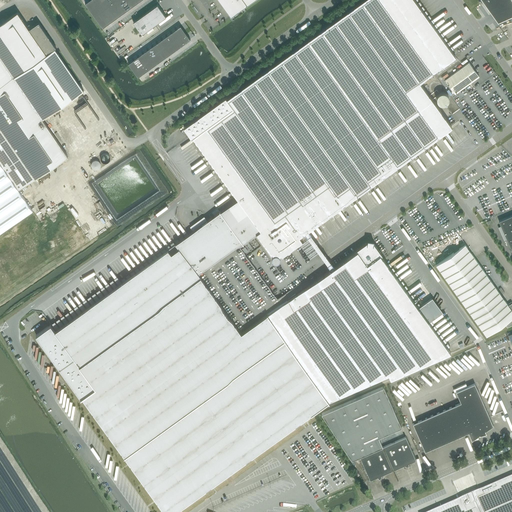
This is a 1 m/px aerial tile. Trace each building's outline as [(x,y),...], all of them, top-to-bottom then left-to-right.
[(43,330),(36,335),(81,397),(82,396),(156,500),(165,511),(172,511),(328,400),(329,401),(348,391),(385,375),(389,374),(389,376),(391,378),(450,352),(449,350),(447,347),(450,346),(448,343),(445,345),(444,343),(447,341),(444,338),(442,340),(441,339),(442,338),(443,337),(441,334),(439,336),(438,334),(440,332),(438,329),(435,331),(434,330),(437,328),(435,325),(432,327),(431,325),(434,323),(432,320),(443,312),(432,298),(418,307),(387,264),(384,260),(382,256),(381,256),(380,255),(382,254),(374,243),(374,241),(372,240),(368,240),(367,242),(356,250),(357,251),(350,256),(334,267),(331,270),(281,305),(278,301),(271,291),(261,278),(246,256),(239,246),(256,233),(271,253),(272,253),(273,254),(273,255),(272,256),(272,257),(272,258),(272,259),(273,260),(274,261),(275,262),(276,262),(277,262),(278,261),(279,261),(280,260),(280,258),(280,257),(280,256),(279,255),(281,254),(282,255),(303,240),(299,236),(304,232),(308,230),(452,126),(447,119),(419,82),(455,56),(452,51),(414,0),(362,0),(227,98),(226,96),(184,126),(191,136),(191,137),(193,136),(194,137),(196,140),(197,141),(199,144),(200,146),(202,149),(203,150),(205,153),(207,155),(209,158),(210,159),(212,162),(213,164),(215,166),(216,168),(218,171),(220,173),(221,175),(223,177),(225,180),(226,182),(228,184),(229,186),(231,189),(232,191),(234,193),(236,195),(238,198),(238,199),(213,217),(207,221),(204,217),(190,227),(193,231),(158,256),(55,330),(51,324),(43,330)] [(88,0),(85,3),(103,28),(140,0),(88,0)] [(219,0),(231,16),(252,0),(219,0)] [(511,1),(511,0),(482,0),(498,22),(511,15),(511,1)] [(157,4),(133,22),(142,34),(166,16),(157,4)] [(0,162),(65,257),(114,224),(42,119),(84,90),(79,83),(55,48),(56,47),(39,22),(29,29),(18,12),(0,23),(0,162)] [(191,39),(181,25),(128,63),(138,77),(191,39)] [(469,62),(445,80),(455,94),(479,76),(469,62)] [(441,88),(441,87),(440,85),(440,83),(439,82),(438,82),(437,81),(435,81),(434,81),(433,81),(431,82),(430,83),(429,84),(429,85),(429,87),(429,89),(430,89),(430,91),(431,91),(432,92),(433,92),(435,93),(436,93),(437,92),(438,92),(439,91),(440,90),(440,89),(441,88)] [(65,133),(60,136),(66,147),(72,144),(65,133)] [(0,233),(33,211),(18,190),(0,163),(0,233)] [(384,178),(392,189),(395,187),(387,176),(384,178)] [(511,215),(499,221),(501,226),(511,251),(511,215)] [(408,237),(411,235),(402,224),(400,226),(408,237)] [(465,244),(448,256),(436,265),(486,336),(505,323),(507,327),(511,324),(511,302),(508,305),(465,244)] [(49,382),(55,392),(58,391),(52,381),(49,382)] [(413,423),(425,451),(425,452),(469,433),(472,440),(493,425),(489,417),(475,383),(456,391),(460,400),(455,402),(455,405),(413,423)] [(393,470),(383,446),(379,437),(401,427),(384,386),(322,413),(352,460),(360,456),(370,480),(378,476),(378,477),(380,478),(381,476),(381,475),(393,470)] [(70,414),(73,413),(68,401),(64,403),(70,414)] [(406,436),(383,446),(393,470),(405,464),(405,465),(408,466),(409,464),(408,463),(416,460),(412,451),(406,436)] [(94,439),(91,441),(99,452),(102,450),(94,439)] [(109,459),(106,461),(113,471),(116,469),(109,459)] [(511,511),(511,479),(437,511),(511,511)]
